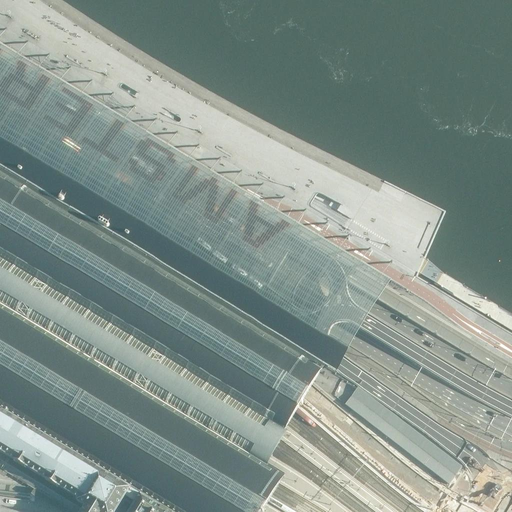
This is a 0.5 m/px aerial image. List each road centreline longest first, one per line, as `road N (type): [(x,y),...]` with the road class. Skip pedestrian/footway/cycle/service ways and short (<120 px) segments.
road 1 (primary): [(0,123),(511,430)]
road 2 (primary): [(511,390),(0,83)]
